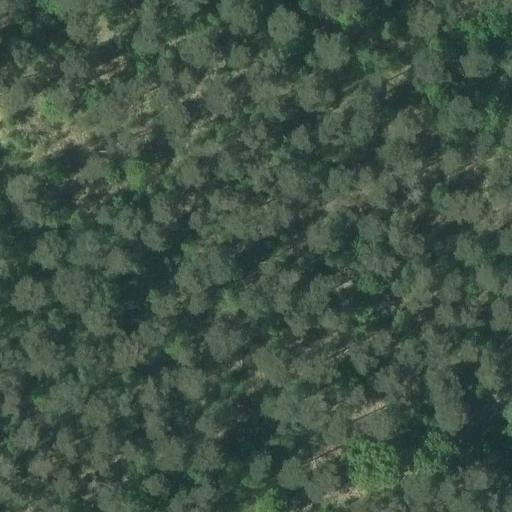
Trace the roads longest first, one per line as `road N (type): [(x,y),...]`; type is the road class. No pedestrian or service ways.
road 1 (track): [(278,0),(511,88)]
road 2 (track): [(314,511),(511,413)]
